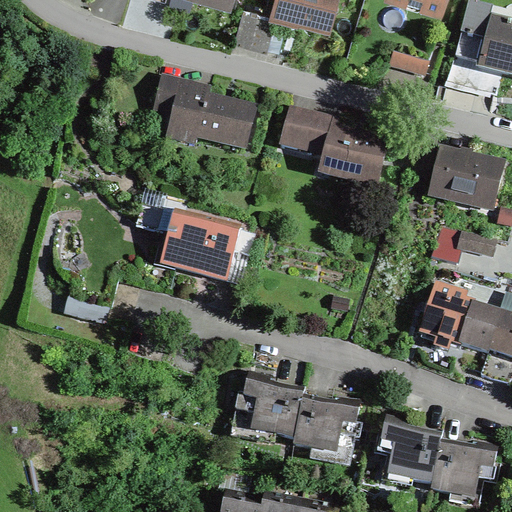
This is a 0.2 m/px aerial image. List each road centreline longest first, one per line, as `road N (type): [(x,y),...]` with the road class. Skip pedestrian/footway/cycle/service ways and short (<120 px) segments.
road 1 (residential): [(511,129),(99,31),(49,0)]
road 2 (residential): [(511,418),(345,353),(171,316)]
